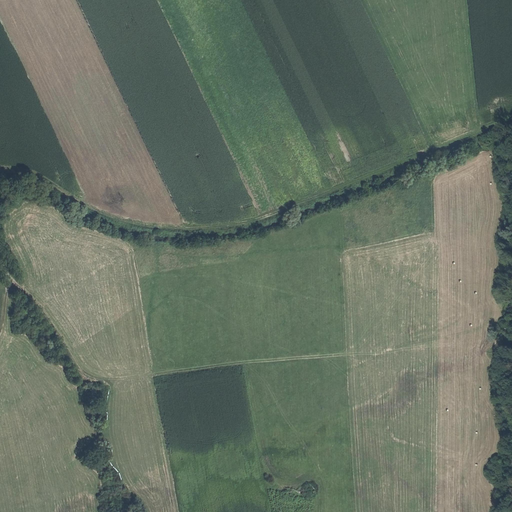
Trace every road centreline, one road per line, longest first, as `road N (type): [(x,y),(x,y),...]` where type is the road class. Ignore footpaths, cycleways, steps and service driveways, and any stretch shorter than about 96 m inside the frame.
road 1 (track): [(0,169),(16,168),(111,217),(211,228),(264,217),(511,118)]
road 2 (track): [(112,454),(109,387),(78,368),(10,275)]
